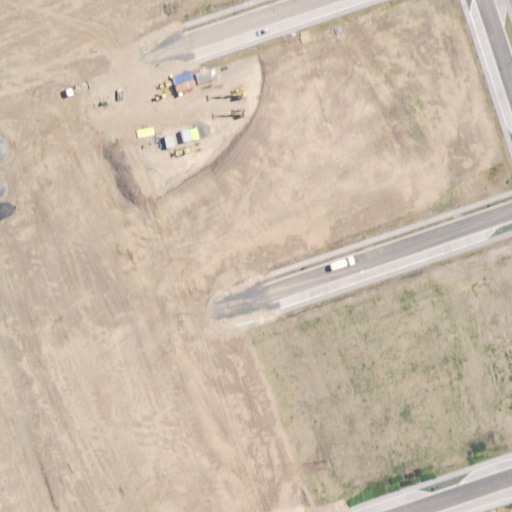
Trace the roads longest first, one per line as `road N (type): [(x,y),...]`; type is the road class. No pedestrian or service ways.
road 1 (unknown): [(268,293),(0,380)]
road 2 (residential): [(511,212),(268,293)]
road 3 (unknown): [(0,102),(191,41)]
road 4 (residential): [(191,41),(315,0)]
